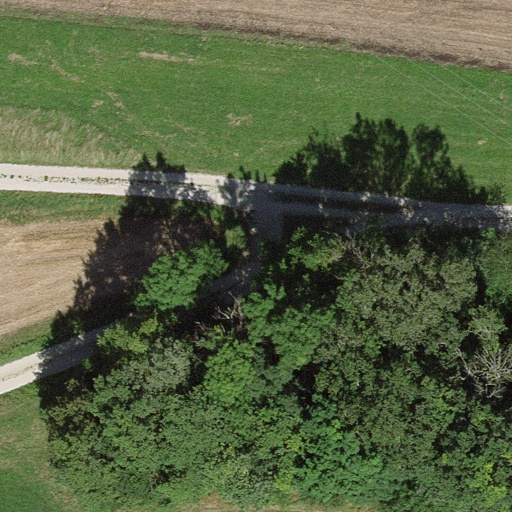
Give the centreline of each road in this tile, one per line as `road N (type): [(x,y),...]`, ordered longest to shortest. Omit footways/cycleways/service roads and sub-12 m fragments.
road 1 (track): [(0,187),(511,226)]
road 2 (track): [(445,217),(0,383)]
